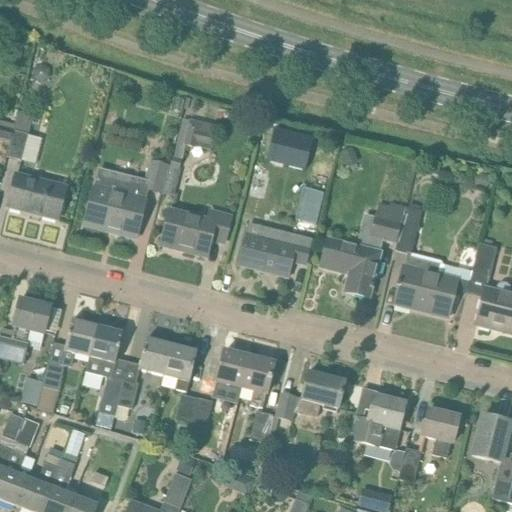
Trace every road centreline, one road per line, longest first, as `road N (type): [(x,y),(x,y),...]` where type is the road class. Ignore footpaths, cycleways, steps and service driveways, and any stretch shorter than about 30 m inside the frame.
road 1 (residential): [(511,388),(0,259)]
road 2 (primary): [(511,109),(295,50),(153,0)]
